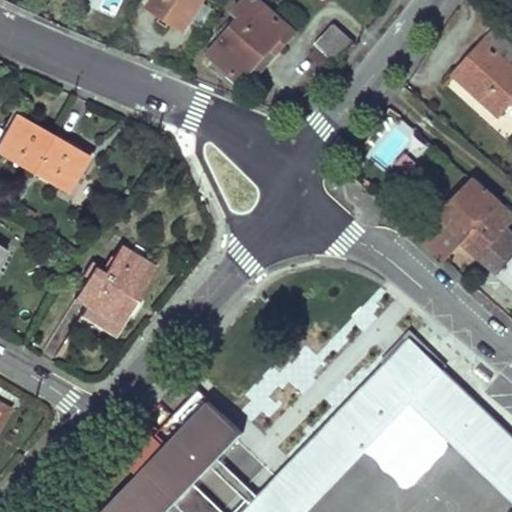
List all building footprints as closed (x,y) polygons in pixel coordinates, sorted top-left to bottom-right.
[(201,0),(152,0),(148,7),(182,29),(201,0)] [(291,31),(256,0),(241,0),(231,12),(233,14),(221,28),(226,33),(209,52),(239,79),(251,66),(269,46),(274,50),(291,31)] [(511,31),(502,22),(455,74),(498,113),(511,98),(511,64),(508,61),(511,56),(511,31)] [(333,63),(351,45),(330,24),(311,44),(315,48),(309,55),(321,67),(329,59),(333,63)] [(274,50),(269,46),(251,66),(257,71),(274,50)] [(0,137),(0,154),(31,172),(51,136),(13,114),(0,137)] [(385,170),(419,136),(399,118),(366,151),(385,170)] [(88,156),(51,136),(31,172),(67,193),(88,156)] [(511,221),(511,214),(472,179),(436,219),(459,239),(482,260),(511,221)] [(459,239),(436,219),(419,237),(442,258),(459,239)] [(511,232),(508,228),(482,260),(511,285),(511,232)] [(94,267),(74,299),(85,306),(108,321),(125,296),(134,301),(155,269),(119,246),(103,273),(94,267)] [(108,321),(85,306),(78,316),(112,337),(134,301),(125,296),(108,321)] [(249,504),(241,511),(304,511),(370,445),(410,404),(454,445),(511,499),(511,435),(409,338),(256,496),(249,503),(249,504)] [(317,385),(295,389),(299,411),(321,407),(317,385)] [(223,415),(209,401),(184,426),(141,471),(101,511),(165,511),(174,503),(180,496),(193,483),(210,465),(217,458),(242,432),(223,415)] [(0,428),(11,410),(0,403),(0,428)] [(454,445),(410,404),(370,445),(414,487),(454,445)] [(141,471),(184,426),(175,418),(133,462),(141,471)] [(256,496),(217,458),(210,465),(245,500),(249,504),(249,503),(256,496)] [(233,511),(222,511),(193,483),(180,496),(174,503),(183,511),(241,511),(249,504),(245,500),(233,511)]
